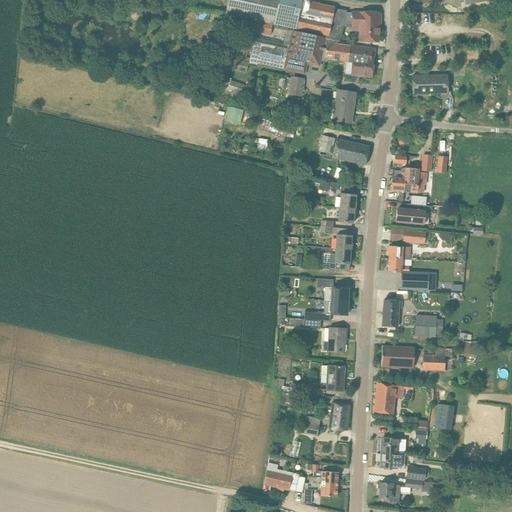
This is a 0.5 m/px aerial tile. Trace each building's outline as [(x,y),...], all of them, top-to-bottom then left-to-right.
[(228,0),(225,14),(291,29),(340,39),(343,28),(352,28),(352,31),(360,31),(360,42),(378,42),(379,13),(360,12),(360,13),(352,12),(346,13),(347,11),(334,9),(335,8),(310,2),(310,0),(228,0)] [(251,21),(249,32),(270,36),(272,25),(251,21)] [(291,29),(286,49),(253,42),(250,59),(231,55),(230,60),(226,59),(224,69),(246,73),(248,64),(257,66),(257,64),(286,70),(286,71),(305,75),(307,65),(320,67),(321,61),(326,62),(326,57),(352,62),(351,76),(372,77),(373,60),(371,60),(372,51),(350,49),(351,45),(338,44),(338,42),(339,42),(340,39),(291,29)] [(239,48),(237,55),(247,57),(248,51),(239,48)] [(448,94),(448,75),(412,76),(413,94),(448,94)] [(288,94),(302,96),(304,78),(291,77),(288,94)] [(231,81),(228,91),(245,96),(248,86),(231,81)] [(352,111),(355,93),(337,91),(334,122),(349,123),(351,111),(352,111)] [(511,116),(511,99),(501,100),(502,117),(511,116)] [(228,106),(224,120),(239,124),(243,111),(228,106)] [(321,120),(329,121),(330,113),(322,112),(321,120)] [(404,132),(396,135),(399,146),(407,143),(404,132)] [(331,154),(334,139),(322,137),(318,151),(331,154)] [(365,165),(370,147),(335,139),(331,158),(365,165)] [(432,156),(423,155),(421,171),(430,172),(432,156)] [(438,156),(436,173),(445,174),(447,157),(438,156)] [(405,176),(404,192),(417,193),(417,192),(423,193),(424,185),(425,185),(427,174),(419,173),(419,170),(408,169),(408,177),(405,176)] [(404,192),(405,176),(403,176),(404,171),(395,170),(395,176),(392,176),(391,191),(404,192)] [(320,189),(327,191),(329,183),(322,181),(320,189)] [(330,189),(342,191),(344,185),(331,182),(330,189)] [(340,208),(355,210),(356,195),(341,195),(340,208)] [(411,205),(426,206),(427,198),(411,196),(411,205)] [(410,210),(397,209),(396,222),(423,225),(425,213),(432,213),(433,207),(411,205),(410,210)] [(353,224),(355,210),(340,208),(338,223),(353,224)] [(426,233),(404,231),(402,242),(425,244),(425,240),(426,233)] [(336,249),(351,250),(352,236),(337,235),(336,249)] [(389,246),(389,259),(403,260),(409,260),(410,247),(389,246)] [(351,250),(336,249),(335,263),(350,264),(351,250)] [(458,262),(465,263),(466,254),(458,254),(458,262)] [(403,260),(389,259),(388,271),(402,272),(409,273),(409,272),(410,267),(403,266),(403,260)] [(429,273),(409,272),(409,273),(402,272),(401,290),(428,291),(429,273)] [(331,301),(348,302),(348,289),(333,288),(333,280),(318,278),(317,288),(325,288),(324,301),(325,301),(331,301)] [(288,296),(289,288),(279,288),(279,296),(288,296)] [(402,301),(384,300),(382,327),(397,328),(398,309),(402,310),(402,301)] [(331,301),(325,301),(324,314),(347,315),(348,302),(331,301)] [(304,319),(320,320),(321,312),(304,312),(304,314),(304,319)] [(416,315),(415,338),(435,339),(436,337),(436,319),(437,316),(416,315)] [(320,328),(320,320),(304,319),(303,327),(320,328)] [(346,329),(330,328),(329,342),(323,342),(323,351),(329,351),(343,352),(344,343),(342,343),(343,339),(345,339),(346,329)] [(453,343),(444,342),(444,352),(424,351),(423,371),(452,372),(453,343)] [(462,343),(460,355),(478,358),(480,347),(472,346),(473,345),(462,343)] [(415,348),(382,346),(381,367),(414,368),(415,348)] [(343,391),(344,367),(322,367),(321,376),(326,376),(326,390),(343,391)] [(306,393),(307,387),(291,384),(290,388),(284,387),(285,381),(279,380),(277,388),(306,393)] [(404,387),(378,383),(374,413),(393,414),(394,397),(403,398),(404,387)] [(324,390),(307,387),(306,393),(323,396),(324,390)] [(295,395),(282,392),(280,402),(293,404),(295,395)] [(350,405),(331,404),(329,427),(347,430),(350,405)] [(434,428),(451,431),(454,406),(438,404),(434,428)] [(320,419),(307,417),(304,433),(316,435),(320,419)] [(427,430),(415,429),(415,431),(414,439),(426,439),(427,430)] [(381,454),(401,455),(405,456),(405,447),(406,440),(398,440),(382,439),(381,454)] [(401,468),(401,455),(381,454),(381,468),(396,469),(396,468),(401,468)] [(318,471),(319,465),(309,464),(308,471),(312,471),(312,477),(308,476),(308,483),(337,484),(338,472),(318,471)] [(426,470),(412,468),(412,473),(406,473),(406,479),(425,481),(426,470)] [(292,474),(267,469),(263,484),(289,490),(290,484),(297,486),(299,475),(292,473),(292,474)] [(393,484),(380,483),(379,498),(390,499),(389,504),(399,504),(400,492),(410,492),(410,488),(433,490),(434,485),(405,481),(404,487),(400,487),(400,486),(392,485),(393,484)] [(308,483),(304,483),(304,490),(321,491),(320,496),(337,497),(337,484),(308,483)]
